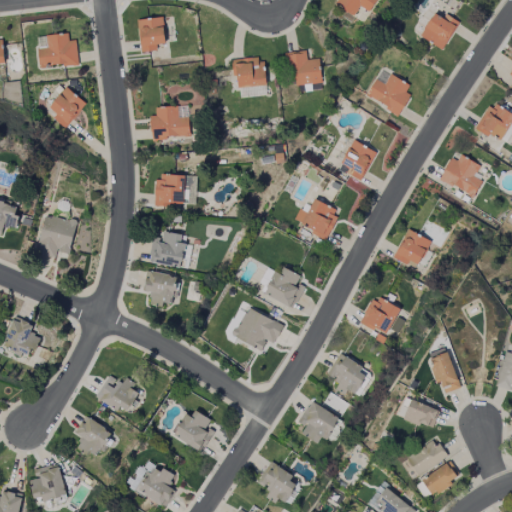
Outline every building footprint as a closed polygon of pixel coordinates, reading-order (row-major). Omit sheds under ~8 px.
[(378,0),(370,12),(361,6),(354,15),(341,6),(337,3),(338,0),(378,0)] [(442,49),(460,22),(452,16),(450,15),(447,18),(436,11),(425,28),(426,29),(422,35),(433,42),(442,49)] [(163,17),(148,19),(138,20),(142,52),(150,51),(158,50),(157,45),(166,44),(163,17)] [(75,40),(68,41),(68,34),(45,36),(46,48),(37,49),(39,67),(77,64),(75,40)] [(307,50),(308,60),(319,59),(320,66),(322,83),(297,86),(295,69),(287,70),(287,66),(285,53),(307,50)] [(259,57),(259,62),(265,61),(266,72),(267,85),(239,88),(237,76),(234,76),(233,68),(232,60),(259,57)] [(397,116),(410,95),(406,92),(410,85),(405,82),(392,74),(385,85),(377,80),(368,95),(387,106),(385,109),(391,112),(397,116)] [(47,111),(68,126),(85,102),(64,87),(47,111)] [(476,127),(500,142),(511,122),(511,114),(492,102),(476,127)] [(156,108),(156,115),(151,116),(153,141),(161,141),(167,140),(166,138),(192,136),(189,105),(161,107),(156,108)] [(361,181),(378,152),(368,146),(355,138),(345,154),(346,157),(339,168),(350,175),(361,181)] [(439,178),(472,198),(482,182),(473,176),(480,166),(462,155),(458,162),(452,158),(439,178)] [(185,175),(175,175),(162,174),(161,180),(156,179),(155,204),(158,204),(158,206),(164,207),(171,207),(171,204),(184,204),(185,175)] [(326,240),(338,217),(334,215),(336,210),(331,207),(316,199),(308,212),(300,208),(295,219),(314,229),(312,232),(317,235),(326,240)] [(19,209),(0,202),(0,235),(0,236),(4,225),(12,228),(19,209)] [(69,254),(76,222),(44,215),(36,253),(55,258),(56,251),(69,254)] [(393,257),(416,269),(430,240),(407,229),(393,257)] [(187,236),(169,232),(164,231),(163,238),(154,236),(150,255),(152,255),(150,261),(158,263),(180,268),(187,236)] [(293,310),(306,287),(298,283),(302,277),(297,274),(285,268),(281,274),(275,271),(263,294),(284,305),(293,310)] [(176,278),(169,276),(169,275),(155,272),(147,270),(142,290),(151,292),(150,297),(152,298),(150,305),(157,306),(163,308),(164,302),(171,304),(176,278)] [(386,335),(400,308),(374,295),(361,322),(386,335)] [(261,350),(233,335),(246,312),(247,313),(250,307),(277,322),(284,325),(274,344),(267,340),(261,350)] [(39,336),(30,333),(33,324),(13,317),(3,348),(32,357),(39,336)] [(511,353),(505,352),(496,385),(511,389),(511,353)] [(436,384),(441,382),(444,393),(459,389),(449,353),(429,359),(436,384)] [(340,354),(326,373),(340,383),(335,389),(344,395),(347,390),(354,394),(368,374),(340,354)] [(125,414),(140,390),(124,380),(122,383),(109,375),(96,396),(125,414)] [(431,429),(439,410),(410,399),(403,419),(431,429)] [(339,417),(310,402),(302,417),(309,421),(302,435),(317,443),(321,437),(327,440),(339,417)] [(206,428),(210,418),(194,411),(192,417),(183,413),(172,437),(203,451),(212,430),(206,428)] [(81,437),(76,447),(95,458),(111,432),(85,416),(74,433),(81,437)] [(416,475),(446,459),(436,440),(406,456),(416,475)] [(174,475),(162,469),(161,471),(143,460),(127,487),(164,508),(174,490),(168,486),(174,475)] [(299,482),(270,462),(256,482),(269,491),(265,497),(274,504),(278,499),(284,503),(299,482)] [(459,480),(450,463),(422,478),(431,495),(459,480)] [(34,471),(36,479),(28,481),(34,499),(41,497),(43,502),(66,495),(57,464),(34,471)] [(382,511),(414,511),(416,509),(380,485),(368,502),(382,511)] [(0,511),(17,511),(20,494),(2,491),(1,498),(0,497),(0,511)]
